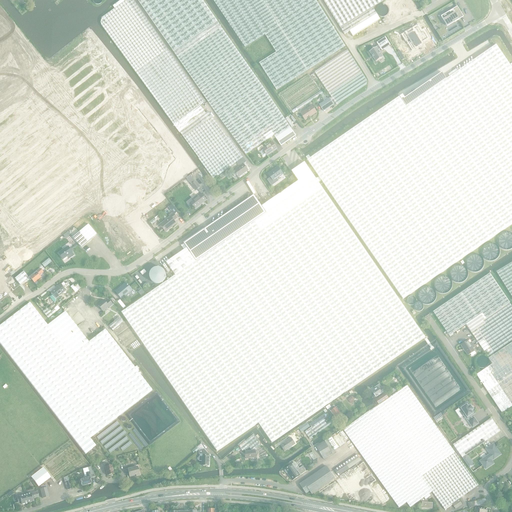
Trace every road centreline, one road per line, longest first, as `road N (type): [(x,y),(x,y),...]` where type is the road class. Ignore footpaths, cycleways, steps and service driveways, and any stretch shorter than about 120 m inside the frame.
road 1 (unclassified): [(0,318),(60,275),(132,265),(376,85),(502,15)]
road 2 (unclassified): [(511,438),(428,317)]
road 3 (primary): [(89,511),(221,493)]
